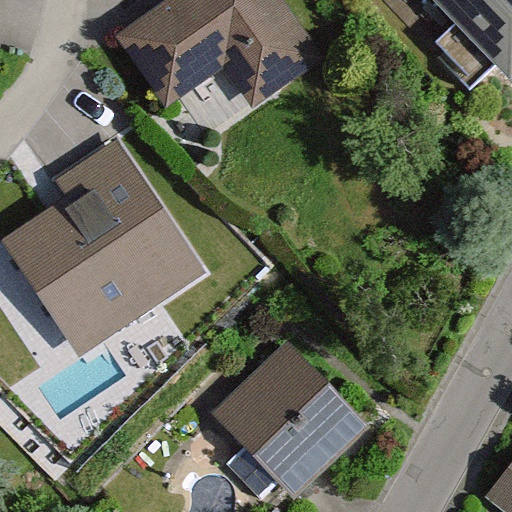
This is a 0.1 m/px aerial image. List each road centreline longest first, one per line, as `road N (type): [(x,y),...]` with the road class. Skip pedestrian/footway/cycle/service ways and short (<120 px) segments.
road 1 (residential): [(415,511),(511,336)]
road 2 (residential): [(0,128),(64,48),(68,0)]
